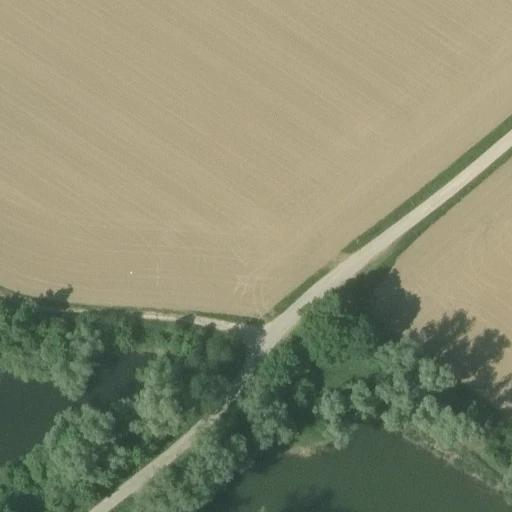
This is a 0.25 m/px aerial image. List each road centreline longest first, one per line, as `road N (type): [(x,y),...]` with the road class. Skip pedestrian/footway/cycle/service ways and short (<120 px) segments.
road 1 (unclassified): [(97,511),(209,418),(269,338),(316,294),(511,137)]
road 2 (track): [(269,338),(169,313),(16,302),(0,293)]
